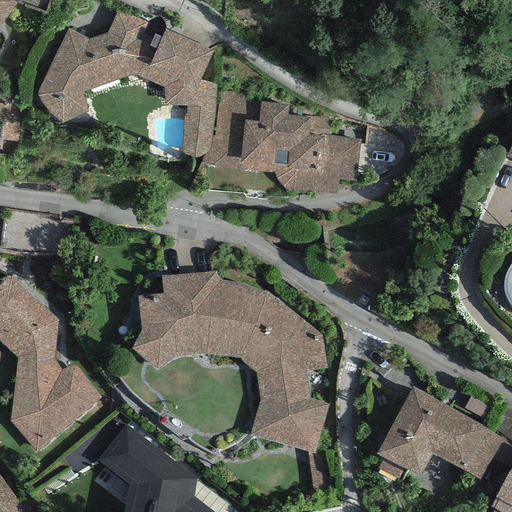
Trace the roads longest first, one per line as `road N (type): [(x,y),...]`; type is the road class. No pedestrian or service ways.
road 1 (residential): [(407,143),(415,151),(403,183),(370,201),(311,208),(191,201),(175,226)]
road 2 (residential): [(164,0),(407,143)]
road 3 (residential): [(175,226),(200,229),(369,321)]
road 4 (residential): [(369,321),(352,357),(336,468),(351,511)]
road 5 (residential): [(0,202),(175,226)]
road 6 (residential): [(369,321),(511,397)]
road 7 (residential): [(511,60),(471,92),(441,87),(407,143)]
